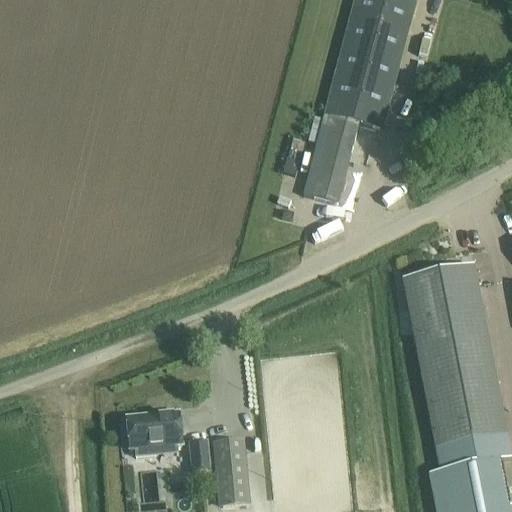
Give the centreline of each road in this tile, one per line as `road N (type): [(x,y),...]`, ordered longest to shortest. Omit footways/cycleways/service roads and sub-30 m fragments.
road 1 (unclassified): [(0,396),(336,261),(511,165)]
road 2 (unknown): [(62,373),(79,511)]
